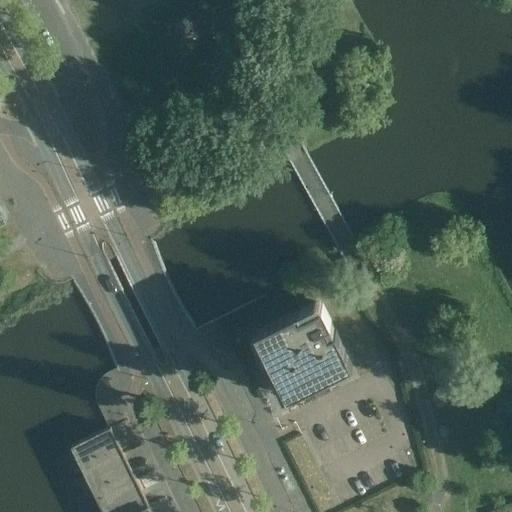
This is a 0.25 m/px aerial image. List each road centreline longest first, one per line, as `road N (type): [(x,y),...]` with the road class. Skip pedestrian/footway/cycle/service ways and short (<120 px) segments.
road 1 (secondary): [(251,511),(57,111)]
road 2 (secondary): [(37,126),(222,511)]
road 3 (residential): [(282,511),(220,375)]
road 4 (residential): [(57,111),(77,64),(41,0)]
